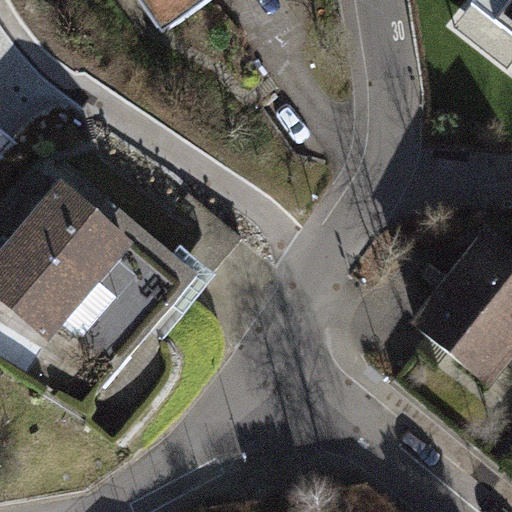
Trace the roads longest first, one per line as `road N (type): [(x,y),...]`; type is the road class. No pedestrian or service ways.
road 1 (residential): [(266,348),(463,511)]
road 2 (residential): [(266,348),(210,422),(142,477),(81,511)]
road 3 (residential): [(266,348),(386,172)]
road 4 (residential): [(384,0),(399,103),(386,172)]
